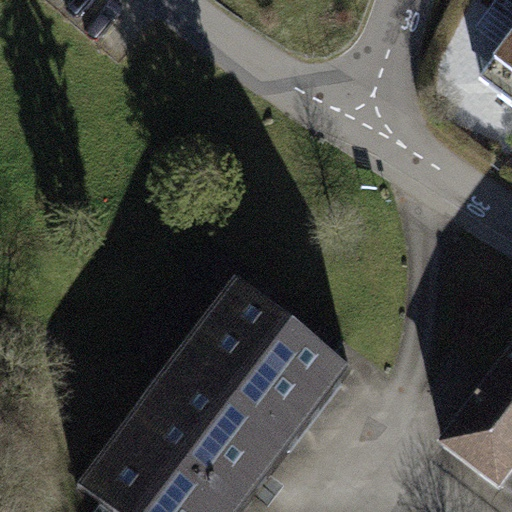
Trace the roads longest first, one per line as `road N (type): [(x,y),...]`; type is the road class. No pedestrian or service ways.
road 1 (residential): [(344,109),(511,224)]
road 2 (residential): [(186,0),(278,77),(344,109)]
road 3 (residential): [(413,0),(404,26),(344,109)]
